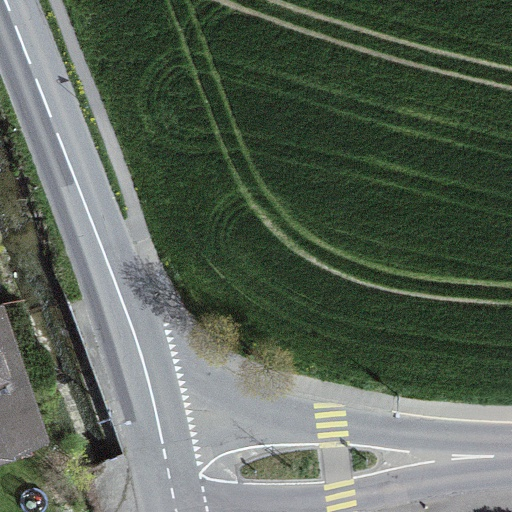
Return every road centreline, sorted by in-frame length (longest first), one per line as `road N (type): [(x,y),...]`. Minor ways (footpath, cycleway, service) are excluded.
road 1 (secondary): [(170,477),(139,349),(8,0)]
road 2 (tertiary): [(170,477),(511,455)]
